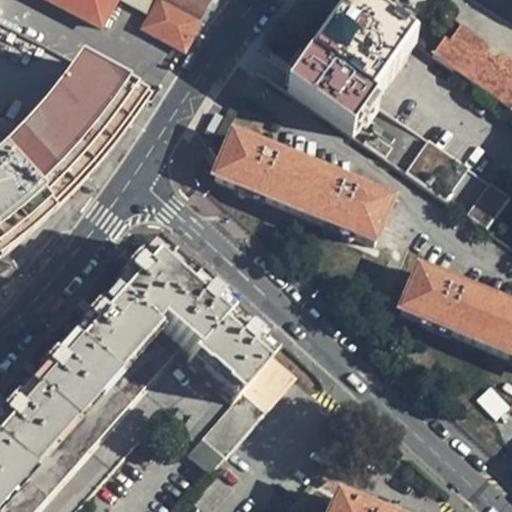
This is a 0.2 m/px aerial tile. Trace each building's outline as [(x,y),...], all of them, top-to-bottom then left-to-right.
[(0,0),(39,0),(105,33),(123,0),(0,0)] [(212,0),(152,0),(165,6),(199,25),(213,0),(212,0)] [(451,17),(451,21),(463,29),(511,64),(511,28),(472,0),(450,0),(445,9),(450,14),(451,17)] [(420,49),(354,3),(348,11),(312,63),(377,108),(420,49)] [(181,51),(185,53),(201,25),(199,25),(165,6),(149,33),(181,51)] [(511,111),(511,64),(463,29),(439,62),(511,113),(511,111)] [(377,108),(312,63),(305,73),(299,82),(287,99),(354,144),(378,109),(377,108)] [(148,102),(75,66),(23,139),(0,128),(0,262),(19,247),(41,228),(73,197),(102,165),(126,135),(148,102)] [(394,207),(236,140),(218,183),(375,250),(394,207)] [(367,152),(389,168),(396,159),(374,143),(367,152)] [(474,176),(435,148),(411,183),(450,210),(474,176)] [(511,203),(495,191),(472,225),(489,236),(511,203)] [(0,511),(37,511),(180,353),(190,362),(188,365),(233,404),(272,358),(247,336),(236,326),(206,299),(194,289),(186,282),(152,251),(122,284),(113,293),(73,338),(32,383),(0,418),(0,511)] [(511,312),(426,274),(404,318),(511,365),(511,312)] [(205,439),(229,460),(296,380),(272,358),(233,404),(205,439)] [(190,456),(214,477),(225,465),(202,443),(190,456)] [(381,511),(374,509),(372,511),(359,511),(334,501),(328,511),(381,511)]
